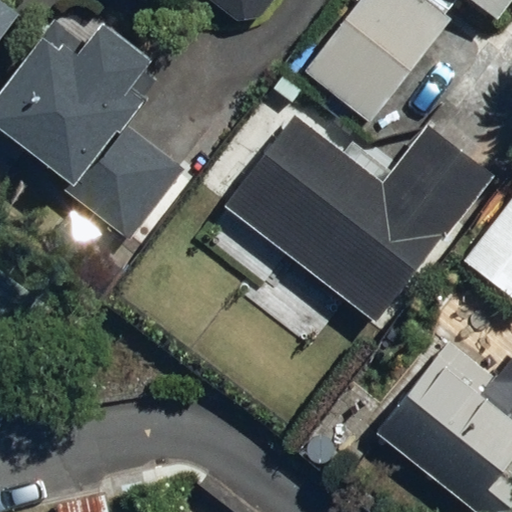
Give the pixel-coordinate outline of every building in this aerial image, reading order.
[(201,0),(254,39),(282,0),(201,0)] [(345,0),(296,67),(376,132),(472,14),(482,22),(499,0),(345,0)] [(0,10),(0,34),(12,19),(0,10)] [(34,41),(0,85),(0,143),(126,242),(181,170),(119,122),(134,103),(117,90),(141,59),(89,19),(57,60),(34,41)] [(374,172),(291,111),(202,240),(246,272),(239,282),(323,343),(350,306),(385,331),(495,180),(412,120),(374,172)] [(511,182),(454,257),(510,301),(511,298),(511,182)] [(0,278),(0,372),(45,312),(0,278)] [(511,511),(511,397),(437,338),(365,429),(469,511),(511,511)]
